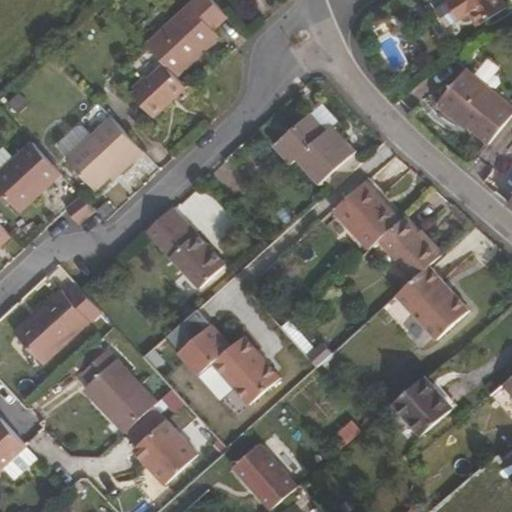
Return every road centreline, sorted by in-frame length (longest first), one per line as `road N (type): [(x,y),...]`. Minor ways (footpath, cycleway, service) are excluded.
road 1 (residential): [(0,305),(56,257),(100,251),(321,50)]
road 2 (unclassified): [(321,50),(511,228)]
